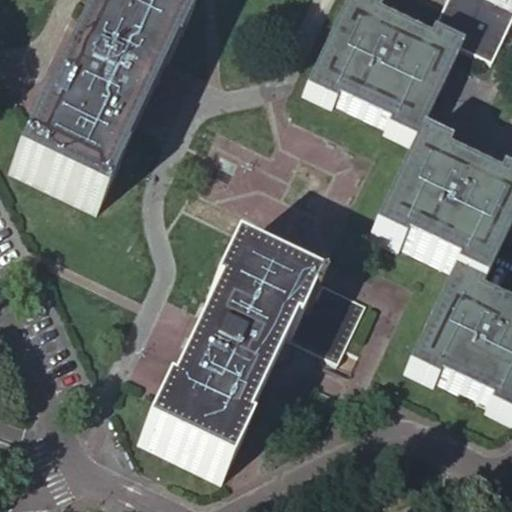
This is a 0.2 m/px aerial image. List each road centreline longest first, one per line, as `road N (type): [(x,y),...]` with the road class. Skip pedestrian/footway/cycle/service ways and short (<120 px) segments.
road 1 (residential): [(237,511),(392,436),(454,462),(493,463),(511,451)]
road 2 (residential): [(0,311),(84,485),(148,511)]
